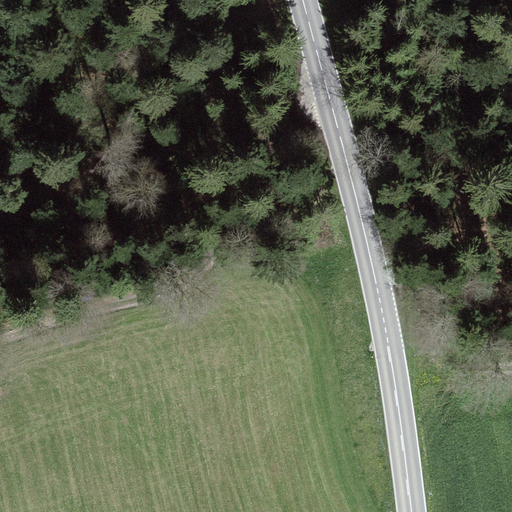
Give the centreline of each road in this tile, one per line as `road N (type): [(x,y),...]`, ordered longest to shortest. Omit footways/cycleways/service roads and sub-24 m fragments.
road 1 (secondary): [(411,511),(376,282),(302,0)]
road 2 (track): [(0,339),(201,279),(224,246),(263,151),(326,86)]
